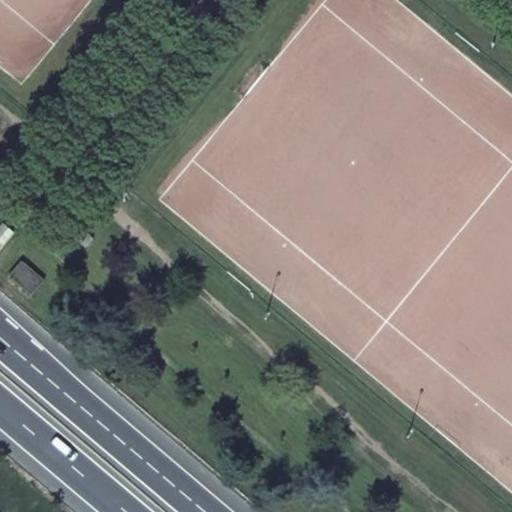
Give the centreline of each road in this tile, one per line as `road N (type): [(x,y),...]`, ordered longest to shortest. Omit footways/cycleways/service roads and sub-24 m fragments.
road 1 (motorway): [(204,511),(0,338)]
road 2 (motorway): [(0,406),(124,511)]
